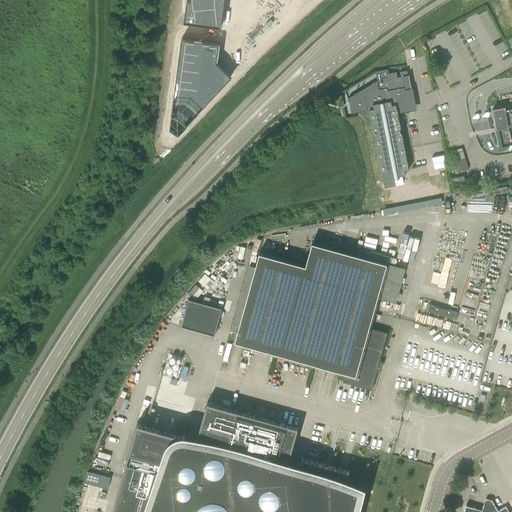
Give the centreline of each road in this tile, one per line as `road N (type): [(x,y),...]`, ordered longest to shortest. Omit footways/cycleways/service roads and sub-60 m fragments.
road 1 (primary): [(0,459),(82,314),(128,251),(281,90)]
road 2 (unclassified): [(511,62),(453,93),(472,152),(489,161),(511,157)]
road 3 (primary): [(281,90),(409,0)]
road 4 (primary): [(370,0),(303,59),(281,90)]
